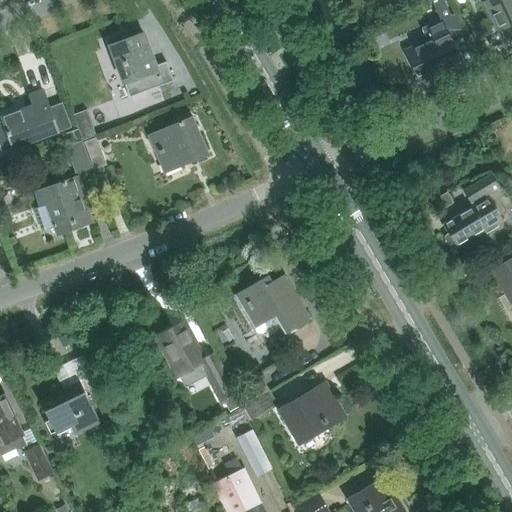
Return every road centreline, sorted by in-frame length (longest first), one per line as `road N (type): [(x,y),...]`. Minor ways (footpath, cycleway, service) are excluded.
road 1 (residential): [(0,297),(287,184)]
road 2 (tertiary): [(473,430),(320,170)]
road 3 (residential): [(176,0),(287,184)]
road 4 (residential): [(320,170),(511,88)]
road 5 (tertiary): [(320,170),(223,0)]
